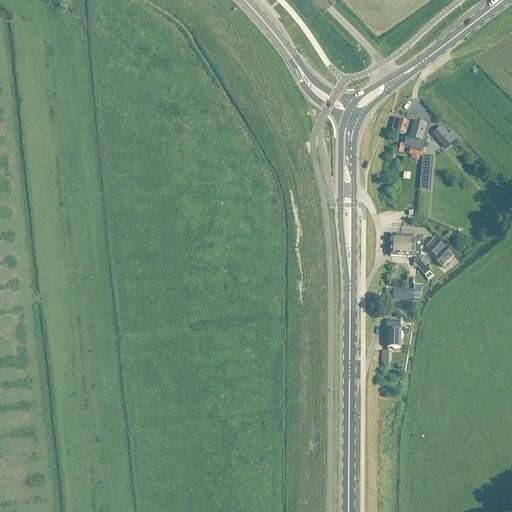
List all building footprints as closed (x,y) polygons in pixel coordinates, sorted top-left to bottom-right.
[(409,122),(409,121),(395,118),(392,129),(400,132),(401,133),(404,134),(405,133),(406,133),(407,131),(409,122)] [(404,145),(411,148),(421,152),(422,152),(422,151),(420,150),(422,143),(424,135),(426,136),(429,127),(426,126),(427,125),(414,122),(413,121),(412,123),(409,122),(406,133),(404,145)] [(448,135),(440,127),(433,133),(446,148),(457,138),(451,131),(448,135)] [(403,153),(404,145),(398,143),(396,151),(403,153)] [(411,148),(409,154),(419,157),(421,152),(411,148)] [(432,156),(421,155),(419,190),(430,191),(432,156)] [(423,236),(417,236),(391,235),(391,245),(421,247),(423,247),(423,236)] [(454,256),(435,239),(431,244),(430,243),(425,248),(433,255),(431,257),(442,268),(454,256)] [(391,245),(390,256),(414,257),(414,263),(429,281),(434,277),(420,260),(421,247),(391,245)] [(393,290),(392,302),(392,303),(398,303),(398,301),(413,301),(413,291),(393,290)] [(396,306),(396,317),(411,317),(411,307),(396,306)] [(400,347),(400,329),(400,320),(388,320),(388,329),(387,329),(387,347),(392,347),(393,349),(398,349),(399,347),(400,347)]
